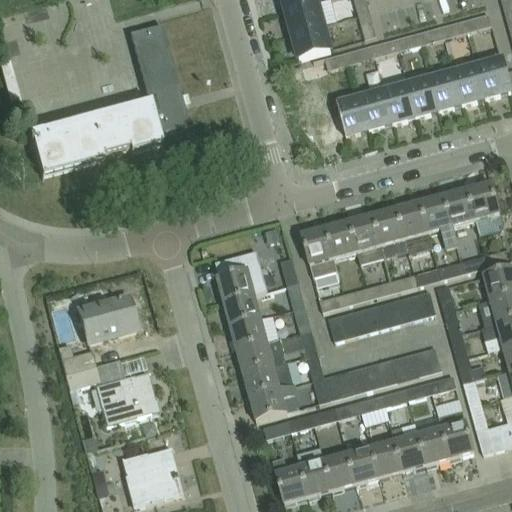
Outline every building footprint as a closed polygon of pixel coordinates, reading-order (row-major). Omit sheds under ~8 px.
[(317,7),(314,0),(281,0),(286,16),(317,7)] [(511,13),(511,0),(500,4),(504,16),(511,13)] [(369,18),(366,6),(354,9),(357,21),(369,18)] [(323,30),(317,7),(286,16),(292,39),(323,30)] [(487,20),(475,23),(478,35),(490,32),(487,20)] [(467,38),(464,26),(452,29),(455,41),(467,38)] [(372,29),(360,32),(364,44),(376,41),(372,29)] [(330,55),(323,30),(292,39),(299,64),(330,55)] [(188,131),(161,31),(128,39),(128,41),(130,41),(148,109),(41,138),(40,137),(29,140),(30,144),(28,145),(29,150),(32,149),(41,183),(102,167),(101,163),(128,156),(129,159),(160,151),(157,139),(188,131)] [(444,44),(441,32),(429,36),(432,47),(444,44)] [(409,54),(421,51),(418,39),(406,42),(409,54)] [(386,60),(398,57),(395,45),(383,48),(386,60)] [(375,63),(372,51),(360,55),(363,66),(375,63)] [(339,73),(351,70),(347,58),(335,61),(339,73)] [(19,104),(9,64),(0,66),(0,71),(10,106),(19,104)] [(327,76),(324,64),(312,67),(316,79),(327,76)] [(510,97),(502,66),(477,73),(485,104),(510,97)] [(485,104),(477,73),(453,79),(461,111),(485,104)] [(461,111),(453,79),(430,86),(439,117),(461,111)] [(439,117),(430,86),(407,92),(416,123),(439,117)] [(416,123),(407,92),(384,98),(392,129),(416,123)] [(392,129),(384,98),(361,104),(369,136),(392,129)] [(369,136),(361,104),(337,111),(346,142),(369,136)] [(346,142),(337,111),(313,117),(322,149),(346,142)] [(502,232),(491,189),(466,196),(475,227),(478,238),(502,232)] [(475,227),(466,196),(442,203),(451,233),(475,227)] [(442,203),(419,209),(428,240),(440,236),(445,254),(456,251),(451,233),(442,203)] [(428,240),(419,209),(396,215),(404,246),(428,240)] [(396,215),(372,222),(381,252),(395,249),(396,254),(406,252),(404,246),(396,215)] [(384,264),(381,252),(372,222),(349,228),(357,259),(360,270),(384,264)] [(357,259),(349,228),(326,234),(334,265),(357,259)] [(337,277),(334,265),(326,234),(301,241),(313,283),(337,277)] [(511,266),(508,254),(485,261),(488,272),(511,266)] [(217,285),(223,309),(255,301),(266,298),(255,258),(214,269),(215,270),(217,269),(221,284),(217,285)] [(488,272),(485,261),(461,267),(464,279),(488,272)] [(298,289),(292,264),(280,267),(287,292),(298,289)] [(464,279),(461,267),(437,274),(440,285),(464,279)] [(416,291),(440,285),(437,274),(414,280),(416,291)] [(511,300),(511,274),(484,283),(490,306),(511,300)] [(416,291),(414,280),(390,287),(393,298),(416,291)] [(393,298),(390,287),(367,293),(370,304),(393,298)] [(305,312),(298,289),(287,292),(293,315),(305,312)] [(455,316),(449,292),(437,294),(444,320),(455,316)] [(370,304),(367,293),(343,300),(346,310),(370,304)] [(430,297),(419,300),(424,323),(435,320),(430,297)] [(322,317),(346,310),(343,300),(319,306),(322,317)] [(424,323),(419,300),(407,303),(413,326),(424,323)] [(511,325),(511,300),(490,306),(497,330),(511,325)] [(126,301),(78,314),(88,350),(136,336),(126,301)] [(261,324),(255,301),(223,309),(230,333),(261,324)] [(413,326),(407,303),(396,306),(402,329),(413,326)] [(402,329),(396,306),(385,309),(390,332),(402,329)] [(390,332),(385,309),(374,312),(379,335),(390,332)] [(311,335),(305,312),(293,315),(300,339),(311,335)] [(379,335),(374,312),(362,315),(368,338),(379,335)] [(368,338),(362,315),(351,318),(356,341),(368,338)] [(462,340),(455,317),(455,316),(444,320),(451,343),(462,340)] [(356,341),(351,318),(340,321),(345,344),(356,341)] [(345,344),(340,321),(328,324),(334,347),(345,344)] [(267,348),(261,324),(230,333),(236,356),(267,348)] [(511,351),(511,325),(497,330),(500,343),(485,347),(488,358),(503,354),(511,351)] [(317,359),(311,335),(300,339),(306,362),(317,359)] [(468,363),(462,340),(451,343),(457,366),(468,363)] [(287,368),(280,345),(267,348),(236,356),(243,380),(287,368)] [(64,381),(95,372),(90,356),(71,362),(67,350),(57,353),(60,365),(64,381)] [(511,376),(511,351),(503,354),(510,377),(511,376)] [(435,354),(423,357),(429,380),(441,377),(435,354)] [(429,380),(423,357),(413,360),(418,383),(429,380)] [(324,383),(317,359),(306,362),(313,386),(324,383)] [(418,383),(413,360),(401,363),(408,385),(418,383)] [(408,385),(401,363),(390,366),(397,388),(408,385)] [(475,386),(468,363),(457,366),(463,390),(475,386)] [(118,366),(95,372),(64,381),(68,396),(95,389),(95,392),(123,384),(118,366)] [(397,388),(390,366),(380,368),(386,391),(397,388)] [(293,392),(287,368),(243,380),(249,403),(293,392)] [(386,391),(380,368),(369,371),(375,394),(386,391)] [(375,394),(369,371),(358,374),(364,397),(375,394)] [(364,397),(358,374),(347,377),(353,400),(364,397)] [(353,400),(347,377),(336,380),(342,403),(353,400)] [(147,378),(123,384),(95,392),(106,430),(158,416),(147,378)] [(342,403),(336,380),(325,383),(330,406),(342,403)] [(432,400),(456,393),(453,382),(429,388),(432,400)] [(330,406),(325,383),(324,384),(324,383),(313,386),(319,409),(330,406)] [(481,410),(475,387),(475,386),(463,390),(470,414),(481,410)] [(432,400),(429,388),(405,395),(409,406),(432,400)] [(300,415),(293,392),(249,403),(256,427),(300,415)] [(409,406),(405,395),(383,401),(386,412),(409,406)] [(389,425),(386,412),(383,401),(359,407),(362,418),(366,431),(389,425)] [(338,425),(362,418),(359,407),(334,414),(338,425)] [(488,434),(481,410),(470,414),(476,438),(488,435),(488,434)] [(314,431),(338,425),(334,414),(311,420),(314,431)] [(474,459),(466,428),(463,419),(439,426),(441,435),(449,466),(474,459)] [(314,431),(311,420),(288,427),(291,438),(314,431)] [(266,444),(291,438),(288,427),(263,433),(266,444)] [(511,435),(510,428),(508,429),(499,432),(505,454),(511,451),(511,435)] [(499,432),(488,434),(488,435),(494,457),(505,454),(499,432)] [(426,472),(418,441),(405,445),(402,433),(391,436),(395,447),(403,478),(426,472)] [(449,466),(441,435),(418,441),(426,472),(449,466)] [(494,457),(488,435),(476,438),(482,460),(494,457)] [(403,478),(395,447),(371,454),(379,485),(403,478)] [(332,497),(324,466),(321,454),(297,460),(300,473),(308,504),(332,497)] [(379,485),(371,454),(347,460),(355,491),(379,485)] [(142,511),(181,502),(171,467),(168,455),(122,468),(129,493),(133,492),(138,511),(142,511)] [(355,491),(347,460),(324,466),(332,497),(355,491)] [(308,504),(300,473),(287,476),(284,465),(273,468),(285,510),(308,504)]
